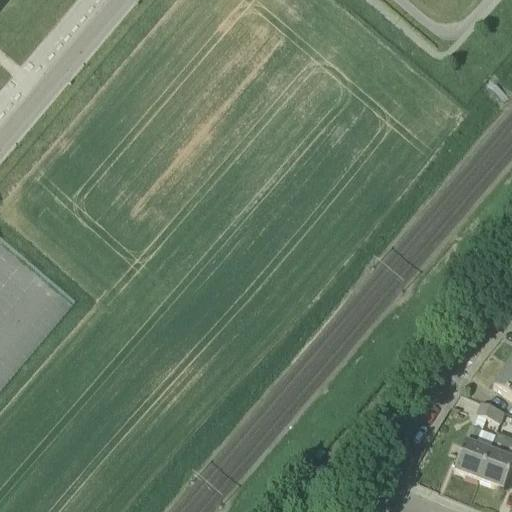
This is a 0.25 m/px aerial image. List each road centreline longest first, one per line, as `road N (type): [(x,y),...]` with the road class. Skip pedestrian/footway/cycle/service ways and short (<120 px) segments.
road 1 (residential): [(383,494),(440,380),(511,296)]
road 2 (unclassified): [(0,141),(122,0)]
